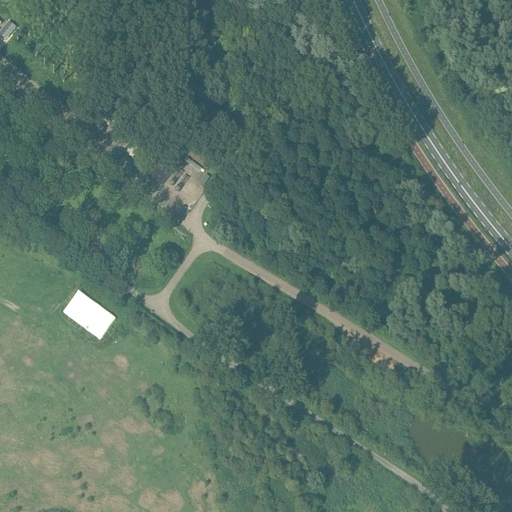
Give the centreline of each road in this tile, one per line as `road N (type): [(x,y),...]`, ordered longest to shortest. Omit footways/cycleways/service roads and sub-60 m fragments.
road 1 (unclassified): [(447,511),(154,306),(202,239),(376,346),(511,412)]
road 2 (secondary): [(511,248),(426,134),(354,0)]
road 3 (track): [(235,138),(239,116),(222,63),(216,0)]
